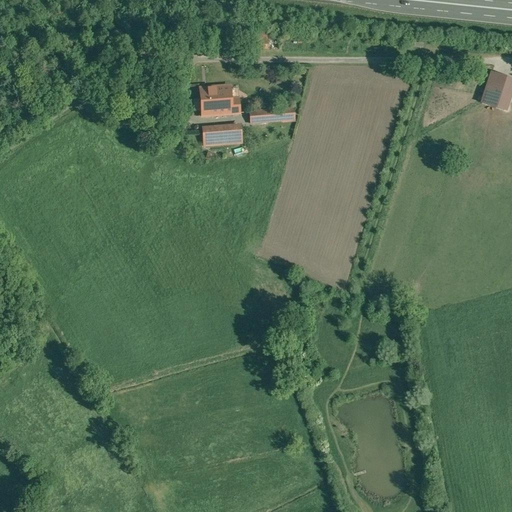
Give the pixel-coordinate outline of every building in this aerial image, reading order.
[(265,50),(265,32),(245,32),(244,50),(265,50)] [(511,102),(511,75),(493,71),(485,107),(510,113),(511,102)] [(230,88),(200,90),(202,117),(239,114),(238,100),(231,100),(230,88)] [(293,109),(250,113),(251,124),(294,121),(293,109)] [(240,131),(203,135),(204,147),(241,143),(240,131)]
